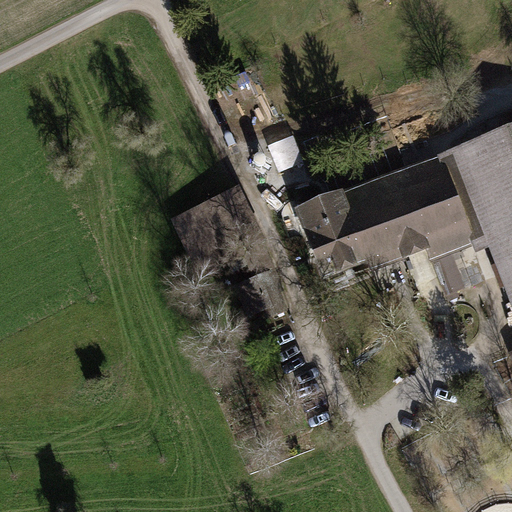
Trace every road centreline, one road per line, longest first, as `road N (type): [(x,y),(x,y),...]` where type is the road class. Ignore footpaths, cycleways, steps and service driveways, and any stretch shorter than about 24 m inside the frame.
road 1 (track): [(160,0),(364,426)]
road 2 (track): [(0,64),(124,0)]
